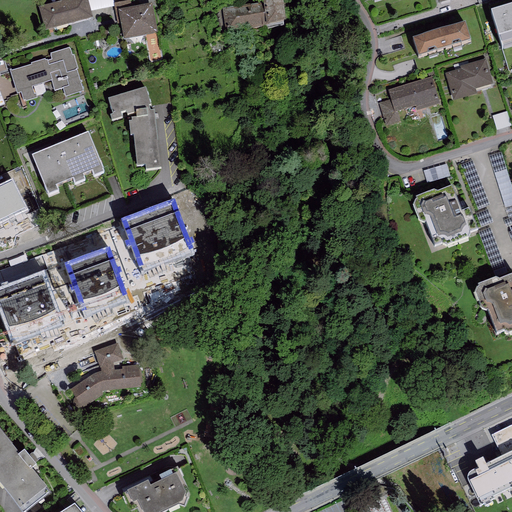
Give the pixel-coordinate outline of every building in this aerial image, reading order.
[(45,32),(92,19),(87,0),(68,0),(39,8),(45,32)] [(281,0),(264,0),(263,2),(258,2),(258,5),(222,10),(221,7),(217,8),(221,35),(285,25),(281,0)] [(130,1),(113,4),(117,24),(121,24),(124,40),(158,34),(152,5),(132,9),(130,1)] [(511,7),(491,14),(501,50),(511,46),(511,7)] [(465,25),(412,41),(418,59),(471,43),(465,25)] [(11,71),(10,71),(17,95),(21,94),(23,102),(25,101),(26,102),(37,99),(36,95),(34,95),(32,88),(51,82),(54,92),(63,89),(65,98),(83,92),(80,84),(81,84),(81,82),(80,82),(76,70),(78,70),(73,56),(72,57),(70,50),(69,48),(50,54),(50,56),(52,60),(47,62),(47,61),(45,61),(45,60),(31,64),(31,65),(11,71)] [(461,70),(445,74),(453,102),(476,96),(475,91),(493,85),(485,60),(460,68),(461,70)] [(432,78),(388,91),(391,100),(395,114),(397,113),(415,108),(417,112),(440,105),(432,78)] [(145,89),(108,100),(113,116),(110,117),(112,122),(122,119),(122,118),(136,115),(136,119),(131,120),(132,124),(129,124),(130,137),(133,137),(137,168),(145,167),(146,172),(160,170),(154,112),(150,112),(148,108),(150,107),(145,89)] [(400,123),(397,113),(395,114),(391,100),(378,103),(386,127),(400,123)] [(495,115),(498,129),(511,125),(511,122),(510,111),(495,115)] [(88,134),(32,157),(48,197),(59,193),(57,188),(72,181),(74,186),(85,182),(83,176),(91,173),(94,178),(104,174),(88,134)] [(511,188),(501,153),(489,157),(505,208),(511,206),(511,188)] [(490,206),(472,161),(461,166),(478,210),(490,206)] [(12,178),(0,184),(0,224),(28,211),(12,178)] [(434,192),(416,199),(416,201),(415,201),(412,205),(419,223),(424,225),(425,224),(434,247),(443,244),(443,245),(447,247),(468,239),(470,233),(476,231),(469,211),(461,214),(452,189),(437,194),(434,192)] [(173,198),(121,218),(143,274),(194,254),(173,198)] [(476,215),(481,228),(493,224),(488,210),(476,215)] [(478,232),(495,278),(507,274),(490,228),(478,232)] [(108,248),(65,264),(86,319),(129,302),(108,248)] [(43,270),(0,286),(0,313),(12,343),(64,323),(43,270)] [(496,281),(478,288),(479,290),(477,290),(474,294),(481,312),(486,313),(487,313),(496,336),(505,333),(505,334),(509,336),(511,335),(511,278),(499,283),(496,281)] [(118,344),(94,353),(100,369),(101,369),(114,364),(123,361),(118,344)] [(91,376),(70,391),(83,409),(103,395),(102,393),(105,392),(107,391),(141,388),(140,366),(114,368),(114,364),(101,369),(101,372),(96,374),(91,376)] [(0,432),(0,488),(19,511),(31,511),(52,495),(32,471),(36,468),(24,453),(20,457),(0,432)] [(482,504),(511,490),(511,457),(470,476),(482,504)] [(148,484),(127,494),(121,496),(129,511),(136,511),(137,511),(169,511),(179,507),(184,509),(188,501),(186,500),(188,493),(177,470),(159,479),(161,483),(150,489),(148,484)]
